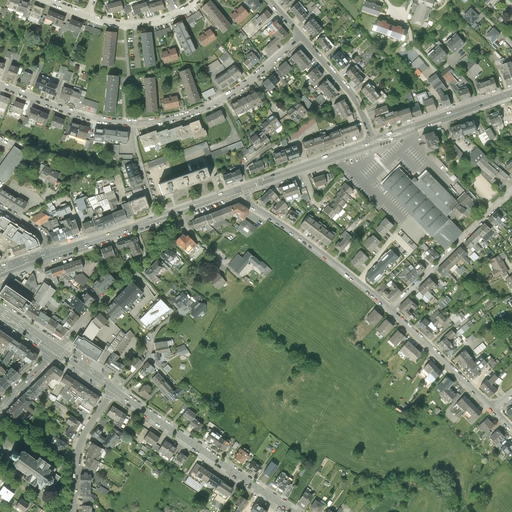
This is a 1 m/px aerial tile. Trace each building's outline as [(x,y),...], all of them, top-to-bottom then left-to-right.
[(9,0),(7,6),(15,10),(19,0),(9,0)] [(23,0),(19,0),(15,10),(24,13),(26,9),(29,2),(23,0)] [(118,0),(113,1),(116,11),(123,9),(120,0),(118,0)] [(161,0),(154,2),(157,10),(164,8),(161,0)] [(208,0),(201,6),(212,18),(220,11),(210,0),(208,0)] [(263,4),(259,0),(248,0),(246,2),(254,11),(263,4)] [(422,26),(424,20),(425,21),(427,20),(428,19),(430,11),(431,11),(435,1),(432,0),(414,0),(414,2),(413,1),(412,5),(413,5),(412,7),(412,10),(412,12),(415,13),(414,17),(412,17),(411,19),(415,21),(414,23),(422,26)] [(106,3),(109,12),(116,11),(113,1),(106,3)] [(138,4),(141,12),(148,10),(146,4),(146,2),(138,4)] [(154,2),(146,4),(148,10),(149,13),(157,10),(154,2)] [(299,2),(290,9),(295,15),(304,8),(299,2)] [(365,2),(362,11),(378,16),(381,7),(365,2)] [(131,6),(133,15),(141,12),(138,4),(131,6)] [(43,8),(34,5),(29,17),(38,20),(39,17),(43,8)] [(235,11),(230,15),(237,23),(248,14),(242,6),(237,10),(236,8),(234,10),(235,11)] [(307,11),(304,8),(295,15),(300,22),(308,15),(305,12),(307,11)] [(473,8),(466,16),(473,23),(480,16),(479,14),(475,10),(473,8)] [(56,13),(48,9),(46,16),(45,18),(53,21),(56,13)] [(202,15),(199,10),(185,19),(189,24),(193,22),(202,15)] [(272,15),(267,10),(259,16),(255,19),(259,23),(262,20),(264,22),(272,15)] [(212,18),(223,32),(231,25),(220,11),(212,18)] [(56,13),(53,21),(52,23),(61,27),(62,23),(65,16),(56,13)] [(256,26),(259,23),(255,19),(259,16),(257,14),(250,20),(256,26)] [(313,18),(304,26),(313,36),(322,28),(313,18)] [(70,21),(67,28),(75,31),(74,34),(73,35),(73,36),(74,37),(75,37),(76,37),(77,36),(77,35),(82,24),(70,19),(70,21)] [(172,24),(179,39),(189,34),(181,19),(172,24)] [(282,25),(276,19),(263,30),(267,35),(268,33),(270,35),(273,33),(282,25)] [(374,30),(389,35),(392,26),(386,24),(386,22),(384,21),(383,23),(377,21),(374,30)] [(100,30),(85,25),(84,31),(98,36),(100,30)] [(282,25),(273,33),(276,37),(279,41),(289,33),(282,25)] [(398,28),(392,26),(389,35),(404,40),(407,31),(401,29),(402,27),(399,26),(398,28)] [(169,27),(154,32),(156,38),(171,33),(169,27)] [(488,36),(495,42),(502,34),(495,28),(488,36)] [(202,33),(197,37),(204,46),(216,38),(210,29),(205,32),(204,30),(201,32),(202,33)] [(105,30),(103,46),(114,48),(115,41),(116,31),(105,30)] [(151,31),(140,33),(141,42),(142,49),(153,48),(151,31)] [(465,43),(456,33),(445,43),(454,53),(465,43)] [(179,39),(186,54),(196,50),(189,34),(179,39)] [(317,40),(322,46),(329,40),(324,34),(317,40)] [(279,41),(276,37),(265,46),(266,46),(270,51),(280,42),(279,41)] [(334,46),(329,40),(322,46),(327,52),(334,46)] [(501,45),(497,41),(493,46),(498,50),(501,45)] [(439,45),(428,55),(436,65),(447,55),(441,48),(439,45)] [(114,48),(103,46),(101,64),(112,65),(113,58),(114,48)] [(312,61),(301,47),(291,56),(292,57),(295,61),(302,70),(312,61)] [(153,48),(142,49),(143,59),(144,67),(155,65),(153,48)] [(166,50),(160,52),(164,63),(178,58),(175,48),(169,49),(168,48),(166,49),(166,50)] [(226,51),(219,58),(223,62),(230,55),(226,51)] [(251,51),(246,56),(247,58),(253,65),(259,60),(251,51)] [(332,58),(337,64),(344,57),(339,52),(332,58)] [(459,61),(463,65),(470,59),(466,55),(459,61)] [(411,62),(417,69),(424,63),(424,62),(418,56),(411,62)] [(295,61),(292,57),(286,62),(290,65),(295,61)] [(349,63),(344,57),(337,64),(342,69),(349,63)] [(253,65),(247,58),(242,62),(248,69),(253,65)] [(217,59),(204,67),(208,73),(221,65),(217,59)] [(461,70),(465,74),(476,63),(472,59),(461,70)] [(286,61),(278,68),(279,69),(284,75),(292,68),(290,65),(286,62),(286,61)] [(428,67),(424,63),(417,69),(415,70),(419,75),(428,67)] [(507,85),(511,83),(511,79),(507,63),(502,65),(505,75),(503,76),(507,85)] [(234,64),(226,70),(235,81),(242,75),(234,64)] [(10,65),(6,76),(14,79),(17,72),(18,68),(10,65)] [(58,71),(65,74),(66,70),(67,68),(61,65),(58,71)] [(32,73),(29,79),(33,80),(37,71),(38,67),(34,66),(32,73)] [(307,81),(311,85),(323,74),(316,66),(307,74),(311,78),(307,81)] [(182,81),(184,88),(195,84),(189,67),(178,71),(182,81)] [(345,73),(351,80),(358,74),(352,67),(345,73)] [(466,85),(459,88),(455,84),(458,82),(455,79),(452,75),(448,71),(451,69),(450,68),(449,67),(441,74),(456,92),(457,90),(467,87),(466,85)] [(32,73),(24,70),(20,81),(28,84),(29,79),(32,73)] [(65,74),(63,79),(69,82),(72,73),(66,70),(65,74)] [(235,81),(226,70),(214,78),(221,90),(235,81)] [(273,73),(268,78),(274,85),(279,81),(276,77),(273,73)] [(435,73),(427,79),(431,84),(436,91),(440,88),(443,92),(447,89),(435,73)] [(40,77),(38,76),(33,87),(43,91),(47,80),(48,77),(41,74),(40,77)] [(363,79),(358,74),(351,80),(357,86),(363,80),(364,80),(363,79)] [(118,76),(107,75),(105,92),(116,93),(118,76)] [(279,75),(276,77),(279,81),(284,85),(286,83),(281,77),(279,75)] [(144,87),(145,95),(156,94),(154,77),(143,78),(144,87)] [(269,90),(274,85),(268,78),(262,83),(269,90)] [(328,78),(317,88),(319,90),(320,90),(323,94),(322,95),(320,94),(316,98),(316,99),(317,101),(317,102),(319,103),(320,104),(321,104),(326,99),(328,101),(339,92),(328,78)] [(497,89),(493,78),(476,84),(480,95),(497,89)] [(58,84),(47,80),(43,91),(53,95),(58,84)] [(360,90),(366,97),(374,90),(371,86),(372,86),(369,82),(360,90)] [(195,84),(184,88),(187,97),(190,104),(200,100),(195,84)] [(426,87),(430,91),(436,98),(437,100),(441,98),(436,91),(431,84),(426,87)] [(63,85),(59,98),(68,101),(72,90),(72,88),(63,85)] [(314,90),(310,85),(305,89),(307,92),(309,94),(314,90)] [(213,87),(201,93),(204,98),(215,92),(213,87)] [(436,91),(441,98),(446,96),(443,92),(440,88),(436,91)] [(468,88),(458,91),(462,101),(471,97),(468,88)] [(81,93),(72,90),(68,101),(77,104),(80,95),(81,93)] [(377,94),(374,90),(366,97),(373,104),(377,100),(380,97),(377,94)] [(380,103),(389,99),(381,90),(377,94),(380,97),(377,100),(380,103)] [(255,91),(250,94),(257,105),(263,102),(255,91)] [(426,91),(416,95),(419,104),(420,106),(425,104),(424,101),(429,100),(426,93),(426,91)] [(436,98),(430,91),(426,93),(429,100),(432,98),(433,101),(437,100),(436,98)] [(116,93),(105,92),(103,111),(114,112),(115,102),(116,93)] [(249,93),(244,97),(251,107),(252,108),(257,105),(250,94),(249,93)] [(9,98),(0,94),(0,110),(4,112),(9,98)] [(145,105),(146,112),(157,111),(156,94),(145,95),(145,105)] [(162,99),(165,109),(179,106),(178,100),(177,95),(171,97),(171,95),(167,96),(168,97),(162,99)] [(316,108),(304,95),(300,99),(311,112),(316,108)] [(446,96),(441,98),(444,107),(451,105),(448,95),(446,96)] [(244,96),(239,99),(245,110),(245,111),(251,107),(244,97),(244,96)] [(99,103),(84,98),(82,104),(97,109),(99,103)] [(334,104),(342,119),(347,117),(352,114),(353,113),(344,98),(334,104)] [(433,101),(432,98),(429,100),(424,101),(425,104),(428,113),(437,110),(433,101)] [(238,99),(230,104),(235,114),(240,112),(241,113),(245,110),(239,99),(238,99)] [(24,104),(14,100),(13,105),(11,110),(20,114),(24,104)] [(293,107),(301,117),(302,118),(308,112),(299,101),(293,107)] [(413,118),(423,115),(420,106),(419,104),(416,104),(417,106),(413,108),(411,101),(408,102),(410,108),(413,118)] [(292,106),(286,112),(288,114),(292,119),(295,122),(301,117),(293,107),(292,106)] [(40,111),(32,107),(28,117),(36,120),(40,111)] [(378,117),(382,116),(390,113),(387,107),(376,111),(378,117)] [(272,113),(269,108),(264,112),(267,117),(272,113)] [(393,115),(396,124),(413,118),(410,108),(398,112),(398,111),(394,113),(395,114),(393,115)] [(220,109),(205,117),(210,127),(225,120),(220,109)] [(40,111),(36,120),(45,124),(49,114),(40,111)] [(378,128),(386,126),(386,127),(396,124),(393,115),(395,114),(394,113),(394,112),(390,113),(382,116),(378,117),(374,119),(378,128)] [(502,121),(499,112),(495,113),(494,113),(492,114),(491,114),(491,115),(489,116),(490,119),(489,119),(490,122),(491,121),(492,125),(495,124),(494,124),(502,121)] [(278,121),(273,114),(267,119),(275,130),(282,125),(278,121)] [(288,114),(278,121),(282,125),(282,126),(288,121),(289,121),(292,119),(288,114)] [(352,114),(347,117),(349,125),(355,122),(352,114)] [(64,119),(54,115),(50,125),(60,129),(64,119)] [(295,131),(297,137),(316,122),(314,116),(295,131)] [(275,130),(267,119),(261,124),(263,128),(265,130),(269,135),(276,131),(275,130)] [(199,120),(189,123),(189,124),(194,136),(195,139),(207,135),(205,130),(204,130),(203,128),(202,128),(199,120)] [(477,130),(474,121),(460,125),(463,134),(468,133),(477,130)] [(504,129),(502,121),(494,124),(495,124),(495,126),(500,124),(499,125),(501,130),(504,129)] [(349,125),(339,128),(343,140),(360,134),(356,122),(355,122),(349,125)] [(80,125),(71,123),(68,134),(76,137),(80,125)] [(477,132),(479,136),(486,132),(485,131),(481,123),(478,125),(480,130),(477,132)] [(182,125),(173,128),(177,139),(181,138),(181,140),(194,136),(189,124),(182,127),(182,125)] [(80,125),(76,137),(76,138),(85,140),(89,128),(80,125)] [(463,134),(460,125),(449,129),(453,139),(461,137),(463,140),(465,140),(463,134)] [(102,141),(103,128),(94,127),(93,138),(93,144),(102,145),(102,141)] [(128,131),(103,128),(102,141),(127,143),(128,131)] [(161,145),(177,139),(173,128),(167,130),(167,129),(156,132),(160,142),(161,145)] [(325,147),(335,143),(344,140),(343,140),(339,128),(331,131),(331,132),(326,134),(321,136),(325,147)] [(490,130),(489,129),(485,131),(486,132),(491,140),(495,138),(493,134),(493,135),(490,130)] [(143,147),(160,142),(156,132),(156,130),(139,136),(143,147)] [(256,133),(249,139),(253,144),(251,146),(255,151),(269,140),(263,132),(262,131),(257,135),(256,133)] [(435,136),(433,131),(419,135),(421,141),(423,148),(424,147),(426,153),(435,150),(434,148),(439,147),(437,142),(439,141),(437,135),(435,136)] [(486,132),(479,136),(485,148),(492,144),(491,140),(486,132)] [(306,154),(325,147),(321,136),(321,135),(301,141),(306,154)] [(280,141),(283,149),(289,147),(285,138),(280,141)] [(203,148),(209,165),(215,163),(213,158),(211,152),(206,141),(182,150),(184,155),(203,148)] [(241,141),(211,152),(213,158),(244,146),(241,141)] [(0,179),(5,183),(14,170),(26,154),(13,145),(0,163),(0,179)] [(283,149),(287,160),(300,156),(296,145),(289,147),(283,149)] [(467,158),(455,145),(450,149),(463,162),(467,158)] [(255,151),(251,146),(247,149),(249,152),(250,154),(255,151)] [(249,152),(247,149),(245,147),(239,150),(242,158),(249,152)] [(493,162),(490,160),(485,156),(478,148),(467,158),(479,172),(491,182),(494,179),(499,173),(501,170),(498,167),(493,162)] [(272,153),(276,164),(287,160),(283,149),(272,153)] [(498,153),(490,160),(493,162),(498,158),(500,157),(498,153)] [(166,156),(147,163),(149,168),(168,161),(166,156)] [(493,162),(498,167),(503,163),(498,158),(493,162)] [(261,160),(252,163),(253,165),(248,168),(250,173),(264,168),(262,163),(261,160)] [(127,172),(137,168),(135,163),(132,164),(131,163),(124,166),(127,172)] [(60,174),(45,165),(39,175),(54,184),(56,180),(60,174)] [(381,184),(382,185),(392,176),(400,168),(399,167),(400,165),(381,184)] [(445,189),(428,171),(421,178),(418,181),(417,179),(415,177),(412,180),(409,177),(410,175),(400,165),(399,167),(400,168),(392,176),(382,185),(415,218),(430,233),(431,235),(432,236),(433,236),(449,219),(450,219),(447,216),(452,210),(459,204),(456,201),(454,199),(453,197),(446,190),(445,189)] [(174,178),(158,184),(162,194),(162,195),(169,193),(169,194),(171,194),(172,193),(171,192),(178,189),(185,187),(185,189),(187,188),(188,188),(187,186),(194,183),(200,181),(201,183),(202,183),(204,182),(203,180),(210,178),(206,166),(190,172),(174,178)] [(129,178),(139,174),(137,168),(127,172),(129,178)] [(231,172),(234,181),(243,178),(239,169),(231,172)] [(426,170),(417,179),(418,181),(421,178),(428,171),(426,170)] [(501,170),(499,173),(506,180),(509,177),(501,170)] [(231,172),(222,175),(223,178),(225,184),(234,181),(231,172)] [(128,178),(131,186),(142,182),(139,174),(129,178),(128,178)] [(324,174),(312,178),(315,187),(316,187),(317,190),(325,187),(324,184),(327,183),(326,182),(330,180),(329,179),(328,174),(324,175),(324,174)] [(501,185),(494,179),(491,182),(499,188),(501,185)] [(25,180),(21,185),(36,194),(40,189),(25,180)] [(56,180),(54,184),(53,186),(57,189),(61,183),(56,180)] [(67,190),(72,188),(69,182),(64,185),(67,190)] [(300,196),(295,182),(278,188),(280,194),(283,193),(285,201),(300,196)] [(353,190),(345,182),(340,188),(341,189),(349,195),(353,190)] [(105,193),(111,191),(109,185),(102,187),(105,193)] [(0,201),(11,208),(17,198),(1,188),(0,189),(0,201)] [(275,193),(270,188),(259,199),(262,202),(264,204),(271,196),(275,193)] [(305,188),(300,189),(303,197),(300,198),(302,203),(310,201),(305,188)] [(447,188),(446,190),(453,197),(454,195),(447,188)] [(350,197),(349,195),(341,189),(337,194),(338,195),(347,202),(350,197)] [(458,199),(456,201),(459,204),(463,207),(472,198),(475,196),(468,189),(458,199)] [(110,208),(112,212),(116,210),(115,208),(116,207),(115,204),(118,203),(113,190),(111,191),(105,193),(106,198),(108,203),(110,208)] [(125,193),(128,201),(134,199),(131,191),(125,193)] [(75,196),(77,202),(83,200),(88,198),(87,195),(85,196),(83,193),(75,196)] [(105,193),(94,196),(97,202),(106,198),(105,193)] [(275,193),(271,196),(277,203),(278,202),(279,203),(282,200),(275,193)] [(134,199),(128,201),(133,215),(149,209),(145,195),(134,199)] [(347,202),(338,195),(333,201),(334,202),(342,208),(346,203),(347,202)] [(92,206),(93,209),(99,206),(97,202),(94,196),(88,198),(92,206)] [(27,202),(18,197),(17,198),(11,208),(18,212),(20,209),(22,210),(27,202)] [(83,200),(86,208),(87,207),(87,208),(91,207),(92,206),(88,198),(83,200)] [(99,206),(100,207),(108,203),(106,198),(97,202),(99,206)] [(473,200),(472,198),(463,207),(466,210),(465,211),(470,215),(478,208),(472,201),(473,200)] [(279,203),(278,202),(277,203),(272,208),(280,212),(287,205),(283,199),(282,200),(279,203)] [(80,210),(84,209),(86,208),(83,200),(77,202),(80,210)] [(120,201),(122,208),(126,218),(127,218),(130,217),(130,216),(133,215),(128,201),(125,202),(124,200),(120,201)] [(238,202),(230,205),(233,215),(235,214),(244,219),(249,212),(249,209),(247,207),(238,202)] [(343,209),(342,208),(334,202),(330,207),(336,213),(339,215),(343,209)] [(61,208),(58,209),(61,216),(71,212),(68,205),(66,206),(65,203),(60,205),(61,208)] [(108,203),(100,207),(102,211),(110,208),(108,203)] [(459,204),(452,210),(457,215),(459,217),(463,213),(465,211),(466,210),(463,207),(459,204)] [(220,209),(223,219),(233,215),(230,205),(220,209)] [(287,205),(280,212),(282,214),(288,208),(287,205)] [(96,214),(98,218),(100,217),(103,216),(101,212),(102,211),(100,207),(99,206),(93,209),(95,214),(96,214)] [(332,218),(336,213),(330,207),(328,206),(323,211),(332,218)] [(86,208),(89,217),(95,214),(91,207),(87,208),(87,207),(86,208)] [(126,218),(122,208),(116,210),(112,212),(112,213),(115,222),(126,218)] [(500,208),(497,211),(503,217),(506,214),(500,208)] [(220,209),(210,212),(214,222),(223,219),(220,209)] [(294,223),(299,215),(291,209),(286,217),(294,223)] [(451,221),(457,215),(452,210),(447,216),(450,219),(449,219),(451,221)] [(497,211),(493,216),(498,221),(500,220),(503,217),(497,211)] [(40,212),(30,219),(40,226),(51,218),(40,212)] [(210,212),(205,215),(208,224),(214,222),(210,212)] [(103,227),(115,222),(112,213),(103,216),(100,217),(103,227)] [(0,226),(3,228),(8,222),(15,226),(17,224),(8,219),(0,214),(0,226)] [(205,215),(198,217),(201,227),(205,225),(208,231),(213,229),(208,224),(205,215)] [(322,225),(315,220),(308,215),(301,226),(307,230),(314,235),(322,225)] [(496,223),(498,221),(493,216),(488,220),(494,225),(496,223)] [(51,219),(54,228),(57,227),(58,229),(61,227),(60,224),(58,225),(56,218),(54,218),(54,217),(52,218),(52,219),(51,219)] [(69,217),(65,218),(72,234),(79,232),(74,219),(70,220),(69,217)] [(103,227),(100,217),(98,218),(92,220),(96,230),(103,227)] [(198,217),(192,220),(192,221),(195,227),(196,231),(201,229),(201,227),(198,217)] [(358,217),(345,231),(347,233),(360,220),(358,217)] [(61,227),(65,237),(72,234),(65,218),(61,220),(63,226),(61,227)] [(394,225),(387,218),(376,230),(384,237),(394,225)] [(96,230),(92,220),(92,219),(81,223),(86,234),(96,230)] [(258,228),(244,219),(236,229),(237,230),(240,232),(241,232),(247,237),(258,228)] [(451,221),(449,219),(433,236),(438,241),(443,246),(446,249),(463,233),(460,230),(456,226),(451,221)] [(1,232),(9,237),(15,228),(21,232),(24,228),(22,227),(17,224),(15,226),(8,222),(3,228),(1,232)] [(484,223),(480,227),(490,237),(494,233),(490,229),(484,223)] [(314,235),(321,240),(327,245),(335,235),(328,230),(322,225),(314,235)] [(57,227),(54,228),(58,239),(65,237),(61,227),(58,229),(57,227)] [(480,227),(474,233),(479,239),(482,237),(485,240),(486,241),(490,237),(480,227)] [(35,235),(24,228),(21,232),(15,228),(9,237),(19,244),(24,242),(27,251),(33,249),(40,247),(38,240),(37,237),(35,235)] [(58,239),(54,228),(51,229),(52,231),(48,232),(50,238),(54,241),(58,239)] [(0,231),(0,249),(4,253),(6,249),(10,248),(10,247),(19,244),(9,237),(1,232),(0,231)] [(338,241),(334,246),(341,253),(354,238),(347,233),(345,231),(340,235),(344,238),(340,243),(338,241)] [(182,233),(175,241),(189,255),(194,250),(193,249),(197,245),(187,235),(185,236),(182,233)] [(474,233),(468,239),(479,249),(480,248),(475,243),(479,239),(474,233)] [(381,242),(373,235),(371,238),(370,237),(366,241),(367,242),(364,245),(372,252),(381,242)] [(128,244),(129,248),(138,245),(137,241),(138,239),(137,237),(135,236),(116,243),(117,248),(128,244)] [(477,251),(479,249),(468,239),(464,243),(469,249),(472,246),(477,251)] [(27,251),(24,242),(19,244),(10,247),(10,248),(13,256),(27,251)] [(422,246),(430,254),(432,252),(428,248),(424,243),(422,246)] [(110,245),(100,249),(103,256),(104,259),(114,255),(112,249),(110,245)] [(138,245),(129,248),(132,256),(141,253),(141,252),(142,251),(141,249),(140,248),(138,245)] [(429,255),(430,254),(422,246),(421,247),(429,255)] [(460,246),(454,252),(460,258),(463,255),(466,252),(460,246)] [(114,248),(112,249),(114,255),(117,264),(123,261),(114,248)] [(170,251),(168,249),(161,255),(166,260),(169,264),(177,256),(171,250),(170,251)] [(378,261),(379,263),(378,264),(366,275),(374,284),(386,273),(385,272),(389,267),(399,258),(391,249),(378,261)] [(432,252),(430,254),(436,260),(440,255),(434,249),(432,252)] [(369,258),(361,250),(356,255),(356,256),(351,262),(359,269),(369,258)] [(237,254),(228,265),(239,274),(249,261),(256,268),(261,262),(254,256),(253,256),(247,251),(242,257),(237,254)] [(454,264),(460,258),(454,252),(448,258),(454,264)] [(429,255),(426,258),(431,264),(436,260),(430,254),(429,255)] [(499,256),(490,261),(493,267),(494,266),(496,270),(492,272),(495,278),(501,274),(506,272),(508,271),(502,260),(501,260),(499,256)] [(448,258),(443,263),(449,269),(451,267),(454,264),(448,258)] [(80,259),(62,265),(65,274),(68,273),(83,268),(80,259)] [(157,260),(150,267),(159,275),(161,273),(162,274),(167,270),(161,264),(157,260)] [(169,264),(166,260),(163,262),(169,268),(171,270),(173,268),(169,264)] [(262,261),(261,262),(256,268),(261,272),(262,272),(267,266),(262,261)] [(420,264),(420,263),(415,268),(415,269),(421,274),(426,269),(425,268),(420,264)] [(447,271),(449,269),(443,263),(437,270),(442,276),(445,273),(447,271)] [(459,269),(454,264),(451,267),(460,276),(463,273),(459,269)] [(65,274),(62,265),(49,269),(52,277),(56,276),(61,274),(62,275),(65,274)] [(267,266),(262,272),(267,276),(272,271),(267,266)] [(150,267),(144,273),(154,283),(158,279),(157,277),(159,275),(150,267)] [(416,279),(421,274),(415,269),(412,271),(408,267),(406,268),(410,272),(416,279)] [(406,283),(409,280),(406,276),(410,272),(406,268),(397,277),(401,281),(403,279),(406,283)] [(52,277),(49,269),(43,272),(49,278),(50,278),(52,277)] [(227,283),(216,269),(215,270),(207,276),(218,290),(227,283)] [(99,296),(115,280),(106,271),(90,287),(99,296)] [(456,281),(447,271),(445,273),(454,282),(456,281)] [(412,283),(416,279),(410,272),(406,276),(409,280),(412,283)] [(509,277),(506,272),(501,274),(504,280),(506,279),(509,277)] [(4,285),(0,291),(0,296),(23,312),(30,302),(31,301),(37,286),(33,273),(31,274),(27,281),(24,285),(21,283),(15,279),(9,288),(4,285)] [(82,273),(76,275),(73,280),(81,286),(83,286),(89,280),(82,273)] [(52,277),(50,278),(51,280),(56,284),(58,283),(56,276),(52,277)] [(429,277),(421,285),(427,290),(429,288),(431,286),(434,288),(437,285),(429,277)] [(71,278),(68,282),(78,289),(81,286),(73,280),(71,278)] [(440,278),(437,281),(443,287),(447,283),(444,281),(443,282),(440,278)] [(38,285),(37,286),(31,301),(42,309),(47,301),(51,297),(55,290),(43,282),(41,285),(40,285),(38,285)] [(142,292),(131,282),(114,299),(115,300),(125,309),(142,292)] [(381,291),(383,293),(388,288),(382,282),(379,286),(382,290),(381,291)] [(402,292),(394,284),(391,286),(392,288),(390,290),(392,291),(397,297),(402,292)] [(423,295),(427,290),(421,285),(417,289),(419,291),(423,295)] [(426,302),(433,296),(427,290),(423,295),(424,296),(422,298),(426,302)] [(392,302),(397,297),(392,291),(389,294),(386,291),(383,294),(392,302)] [(419,300),(422,298),(424,296),(423,295),(419,291),(415,296),(419,300)] [(79,300),(87,307),(94,300),(86,292),(79,300)] [(172,305),(174,303),(179,309),(182,306),(183,307),(186,305),(186,303),(190,301),(182,292),(176,296),(175,295),(167,301),(172,305)] [(438,304),(442,308),(451,300),(447,296),(443,299),(439,303),(438,304)] [(47,301),(50,304),(54,306),(53,311),(54,312),(57,308),(60,303),(51,297),(47,301)] [(75,297),(69,304),(81,315),(87,307),(79,300),(75,297)] [(145,334),(170,308),(160,298),(135,323),(145,334)] [(409,298),(404,303),(410,308),(412,307),(414,309),(417,306),(409,298)] [(125,309),(115,300),(105,309),(111,316),(114,319),(125,309)] [(205,314),(205,304),(200,303),(197,300),(197,301),(190,307),(192,309),(191,310),(190,314),(194,317),(201,318),(205,314)] [(33,321),(42,309),(31,301),(30,302),(23,312),(22,314),(33,321)] [(50,304),(47,301),(42,309),(33,321),(43,328),(50,318),(44,314),(50,304)] [(63,306),(70,311),(71,310),(73,312),(73,309),(64,301),(61,304),(63,306)] [(408,311),(410,308),(404,303),(399,307),(409,317),(411,314),(408,311)] [(374,309),(366,318),(374,325),(382,316),(374,309)] [(65,321),(73,312),(71,310),(70,311),(61,320),(58,324),(62,326),(65,321)] [(437,311),(427,322),(430,324),(431,323),(440,314),(437,311)] [(79,318),(73,312),(65,321),(72,327),(79,318)] [(449,316),(455,323),(461,318),(459,316),(457,317),(455,315),(456,314),(455,312),(449,316)] [(99,313),(91,321),(99,329),(107,321),(99,313)] [(446,320),(440,314),(431,323),(435,327),(439,322),(442,325),(446,320)] [(43,328),(52,333),(58,324),(61,320),(53,315),(50,318),(43,328)] [(386,320),(377,330),(385,336),(393,326),(386,320)] [(418,326),(423,331),(430,324),(427,322),(425,320),(418,326)] [(68,330),(72,327),(65,321),(62,326),(68,330)] [(91,321),(80,337),(82,338),(83,337),(91,342),(93,338),(99,329),(91,321)] [(470,321),(461,328),(464,332),(474,325),(470,321)] [(431,323),(430,324),(423,331),(429,336),(436,328),(435,327),(431,323)] [(52,333),(60,339),(68,330),(62,326),(58,324),(52,333)] [(5,347),(12,338),(0,329),(0,342),(0,343),(5,347)] [(114,351),(126,334),(125,334),(121,330),(109,347),(111,349),(114,351)] [(126,334),(130,339),(134,336),(130,330),(125,334),(126,334)] [(398,330),(390,340),(396,345),(399,342),(404,336),(398,330)] [(445,336),(446,337),(449,341),(456,334),(452,330),(445,336)] [(114,351),(113,352),(119,356),(131,340),(130,339),(126,334),(114,351)] [(80,337),(77,335),(72,343),(76,345),(74,347),(95,362),(103,351),(91,342),(83,337),(82,338),(80,337)] [(438,344),(443,350),(450,343),(451,343),(449,341),(446,337),(438,344)] [(14,352),(20,343),(12,338),(5,347),(12,351),(14,352)] [(154,343),(156,353),(159,353),(163,353),(169,351),(169,350),(167,341),(163,342),(163,341),(154,343)] [(195,351),(187,342),(184,344),(177,348),(178,350),(174,351),(175,354),(179,352),(181,356),(189,352),(191,354),(195,351)] [(400,350),(409,357),(416,349),(407,342),(400,350)] [(14,352),(19,356),(25,347),(20,343),(14,352)] [(456,350),(450,343),(443,350),(449,356),(456,350)] [(486,348),(483,343),(473,351),(477,355),(486,348)] [(22,359),(29,350),(25,347),(19,356),(21,357),(19,358),(21,359),(18,362),(20,363),(21,362),(23,360),(22,359)] [(421,353),(416,349),(409,357),(414,361),(421,353)] [(466,349),(455,358),(462,367),(463,366),(471,359),(473,358),(466,349)] [(5,364),(14,352),(12,351),(11,352),(9,350),(1,361),(5,364)] [(31,365),(38,356),(29,350),(22,359),(23,360),(24,360),(31,365)] [(137,357),(142,362),(144,359),(141,356),(143,354),(139,350),(135,355),(137,357)] [(113,352),(103,366),(115,374),(117,372),(119,374),(124,366),(119,363),(120,360),(118,359),(119,356),(113,352)] [(487,362),(489,365),(494,360),(490,355),(485,360),(487,362)] [(474,362),(471,359),(463,366),(473,379),(480,373),(477,370),(487,362),(485,360),(482,356),(474,362)] [(130,364),(135,369),(142,362),(137,357),(130,364)] [(31,365),(24,360),(23,362),(24,363),(22,365),(22,364),(22,363),(21,362),(20,363),(19,365),(20,366),(15,372),(20,375),(28,367),(29,368),(31,365)] [(498,364),(494,360),(489,365),(493,369),(498,364)] [(145,367),(139,373),(143,376),(145,374),(146,374),(149,371),(153,367),(147,361),(143,365),(145,367)] [(424,368),(429,374),(433,370),(432,370),(436,366),(431,361),(424,368)] [(62,373),(53,366),(51,366),(39,378),(46,386),(51,379),(52,380),(53,379),(57,381),(62,373)] [(442,373),(436,366),(432,370),(433,370),(429,374),(435,379),(442,373)] [(20,375),(15,372),(10,368),(7,371),(7,372),(4,375),(3,376),(2,377),(10,384),(20,375)] [(158,373),(151,380),(157,386),(164,380),(158,373)] [(74,380),(65,374),(60,382),(69,388),(74,380)] [(494,374),(488,381),(492,385),(495,382),(499,378),(494,374)] [(10,384),(2,377),(1,378),(0,377),(0,386),(4,390),(10,384)] [(438,387),(442,391),(439,393),(448,402),(451,399),(456,394),(449,388),(454,382),(450,379),(449,380),(446,377),(438,387)] [(46,386),(39,378),(33,384),(40,391),(43,389),(46,386)] [(166,378),(164,380),(157,386),(165,395),(172,389),(174,387),(166,378)] [(69,388),(67,391),(76,398),(84,387),(74,380),(69,388)] [(481,386),(486,391),(492,385),(488,381),(488,380),(481,386)] [(67,391),(69,388),(60,382),(59,384),(63,387),(59,394),(63,397),(67,391)] [(31,400),(40,391),(33,384),(24,393),(31,400)] [(144,385),(138,392),(147,399),(150,395),(148,394),(151,389),(151,387),(147,384),(146,385),(145,386),(144,385)] [(497,390),(492,385),(486,391),(491,396),(497,390)] [(45,390),(50,395),(50,394),(52,391),(46,386),(43,389),(44,391),(45,390)] [(100,398),(84,387),(76,398),(82,401),(85,397),(95,404),(100,398)] [(174,392),(172,389),(165,395),(169,400),(171,402),(184,392),(182,389),(180,387),(174,392)] [(44,391),(43,389),(40,391),(47,398),(50,395),(45,390),(44,391)] [(72,404),(76,398),(67,391),(63,397),(62,397),(72,404)] [(31,400),(24,393),(18,399),(11,406),(5,412),(13,420),(19,415),(22,412),(25,409),(28,406),(32,401),(31,400)] [(457,393),(456,394),(451,399),(454,401),(460,395),(457,393)] [(57,398),(50,394),(50,395),(47,398),(53,403),(55,400),(57,398)] [(465,412),(466,411),(472,405),(464,396),(457,404),(465,412)] [(85,397),(82,401),(85,404),(86,402),(93,407),(95,404),(85,397)] [(59,403),(56,401),(52,406),(58,410),(62,405),(59,403)] [(481,413),(472,405),(466,411),(472,416),(468,420),(471,423),(481,413)] [(28,406),(25,409),(28,411),(31,414),(34,411),(28,406)] [(122,413),(112,406),(106,415),(117,422),(122,413)] [(182,415),(191,422),(194,418),(196,415),(188,408),(182,415)] [(88,413),(82,410),(78,416),(83,420),(88,413)] [(31,414),(28,411),(24,415),(22,412),(19,415),(24,420),(31,414)] [(122,413),(117,422),(115,425),(120,428),(127,416),(122,413)] [(76,433),(82,424),(69,415),(64,423),(69,426),(68,428),(76,433)] [(203,426),(194,418),(191,422),(189,425),(198,432),(203,426)] [(488,418),(478,427),(481,430),(483,428),(486,431),(486,432),(489,430),(495,425),(492,422),(492,423),(488,418)] [(140,444),(143,440),(149,431),(144,427),(135,440),(140,444)] [(76,433),(68,428),(64,435),(72,440),(76,433)] [(102,432),(98,428),(91,436),(96,440),(100,435),(102,432)] [(114,428),(111,431),(119,437),(120,438),(122,435),(114,428)] [(491,433),(489,430),(486,432),(486,431),(480,437),(483,440),(491,433)] [(499,430),(491,437),(497,444),(499,442),(505,437),(499,430)] [(119,437),(111,431),(105,439),(102,443),(107,448),(109,445),(111,447),(119,437)] [(159,438),(149,431),(143,440),(153,447),(155,444),(159,438)] [(215,446),(221,437),(211,432),(206,439),(215,446)] [(102,443),(105,439),(100,435),(96,440),(98,441),(102,443)] [(56,438),(53,436),(49,442),(54,445),(52,447),(62,453),(67,445),(64,443),(64,441),(62,442),(56,438)] [(221,437),(215,446),(225,452),(230,444),(228,443),(230,441),(227,439),(226,441),(221,437)] [(171,444),(165,440),(160,447),(158,451),(163,455),(171,444)] [(102,443),(98,441),(95,445),(105,450),(107,448),(102,443)] [(503,446),(501,448),(510,458),(511,455),(511,444),(511,445),(509,441),(503,446)] [(95,445),(90,442),(85,449),(88,450),(85,454),(88,456),(98,462),(105,450),(95,445)] [(503,446),(499,442),(497,444),(495,446),(499,450),(501,448),(503,446)] [(158,451),(160,447),(155,444),(153,447),(152,448),(157,452),(158,451)] [(177,448),(171,444),(163,455),(169,459),(172,455),(177,448)] [(249,455),(240,448),(233,458),(242,464),(249,455)] [(13,463),(14,466),(22,472),(20,474),(22,476),(24,478),(41,490),(44,487),(47,489),(50,491),(60,478),(56,475),(54,473),(56,469),(39,457),(36,455),(34,453),(32,456),(24,451),(21,451),(19,454),(13,450),(11,453),(8,455),(14,460),(13,463)] [(188,458),(181,453),(176,459),(183,465),(188,458)] [(98,462),(88,456),(84,461),(86,462),(84,465),(86,465),(91,469),(95,471),(100,463),(98,462)] [(261,467),(253,461),(248,468),(256,474),(257,473),(260,469),(261,467)] [(278,466),(271,461),(263,473),(270,478),(278,466)] [(191,472),(195,474),(201,467),(197,464),(191,472)] [(154,477),(157,478),(161,472),(157,470),(158,469),(155,467),(151,472),(155,475),(154,477)] [(205,483),(211,474),(201,467),(195,474),(195,475),(205,483)] [(80,487),(90,488),(90,475),(86,475),(87,473),(83,473),(83,475),(79,475),(79,485),(80,485),(80,487)] [(221,481),(211,474),(205,483),(205,484),(208,486),(207,487),(210,489),(211,487),(214,488),(215,489),(221,481)] [(276,479),(273,484),(284,492),(287,488),(290,489),(291,485),(290,484),(290,483),(287,481),(290,478),(285,475),(284,477),(280,474),(278,476),(277,476),(275,479),(276,479)] [(185,482),(199,491),(204,485),(189,475),(185,482)] [(228,498),(234,489),(221,481),(215,489),(228,498)] [(6,488),(3,486),(0,490),(0,498),(1,497),(8,501),(14,494),(5,488),(6,488)] [(99,489),(96,487),(95,490),(106,497),(109,492),(100,486),(99,489)] [(90,488),(80,487),(79,496),(83,496),(90,497),(90,493),(90,488)] [(228,498),(215,489),(214,488),(212,491),(218,494),(211,504),(219,510),(228,498)] [(308,488),(299,501),(307,506),(314,497),(309,493),(311,491),(308,488)] [(390,493),(385,489),(371,506),(375,509),(380,503),(381,504),(390,493)] [(90,497),(83,496),(82,506),(91,506),(93,506),(94,501),(90,497)] [(240,511),(248,502),(240,496),(235,504),(237,506),(236,507),(238,508),(235,511),(240,511)] [(29,504),(20,499),(16,505),(24,511),(29,504)] [(320,503),(316,500),(310,508),(315,511),(319,511),(324,506),(323,505),(324,503),(321,501),(320,503)] [(343,503),(337,511),(341,511),(346,505),(343,503)]
